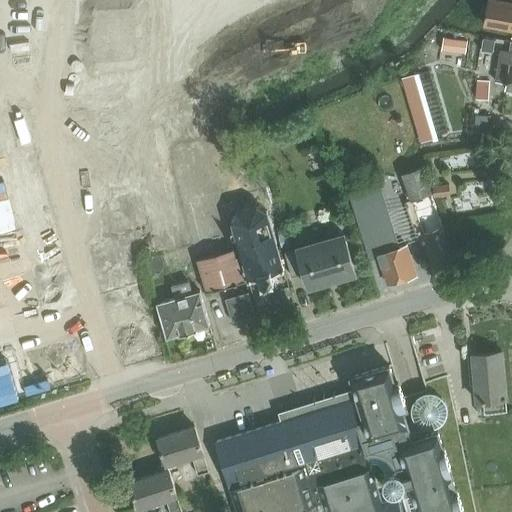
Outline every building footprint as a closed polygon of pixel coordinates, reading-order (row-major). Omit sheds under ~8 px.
[(199,38),(248,8),(243,0),(213,0),(186,17),(199,38)] [(488,0),(484,23),(511,28),(511,3),(493,0),(488,0)] [(456,38),(444,37),(442,50),(454,52),(456,38)] [(507,82),(506,89),(511,90),(511,50),(501,49),(495,81),(507,82)] [(414,74),(402,77),(421,142),(433,139),(414,74)] [(477,99),(489,99),(490,81),(478,80),(477,99)] [(399,106),(403,126),(412,124),(408,104),(399,106)] [(80,135),(79,113),(11,116),(12,138),(80,135)] [(489,140),(490,115),(475,114),(474,139),(489,140)] [(191,182),(141,196),(152,237),(163,234),(176,277),(201,270),(207,291),(245,280),(226,216),(230,215),(221,184),(220,184),(209,147),(183,154),(191,182)] [(0,291),(0,279),(64,262),(61,252),(105,240),(81,153),(0,174),(0,303),(3,303),(0,291)] [(411,201),(432,193),(423,167),(402,174),(411,201)] [(435,196),(451,194),(449,184),(434,186),(435,196)] [(370,209),(364,192),(364,191),(346,198),(350,209),(352,208),(361,238),(366,236),(372,256),(378,254),(388,283),(416,274),(407,244),(397,247),(391,228),(383,205),(370,209)] [(432,193),(411,201),(423,234),(444,227),(432,193)] [(231,220),(249,279),(260,276),(261,282),(274,278),(273,272),(284,269),(267,210),(257,205),(237,210),(231,220)] [(297,248),(285,252),(292,276),(304,272),(308,285),(308,288),(311,287),(311,286),(317,284),(318,285),(320,284),(327,282),(329,282),(329,281),(335,279),(336,280),(338,279),(345,277),(347,276),(354,274),(356,274),(356,271),(355,271),(345,237),(346,237),(345,234),(342,235),(299,247),(297,248)] [(280,238),(279,238),(282,248),(289,246),(286,236),(280,238)] [(172,285),(175,297),(157,302),(167,337),(210,325),(200,290),(192,292),(189,280),(172,285)] [(472,354),(477,400),(488,399),(506,397),(507,397),(503,351),(472,354)] [(352,376),(358,397),(216,441),(238,511),(284,511),(323,500),(326,511),(476,511),(468,470),(463,445),(448,375),(424,382),(427,389),(404,397),(394,363),(352,376)] [(506,397),(488,399),(489,412),(508,411),(506,397)] [(209,472),(194,426),(157,438),(166,464),(192,456),(198,475),(209,472)] [(182,511),(168,469),(130,481),(139,508),(167,498),(171,511),(182,511)]
